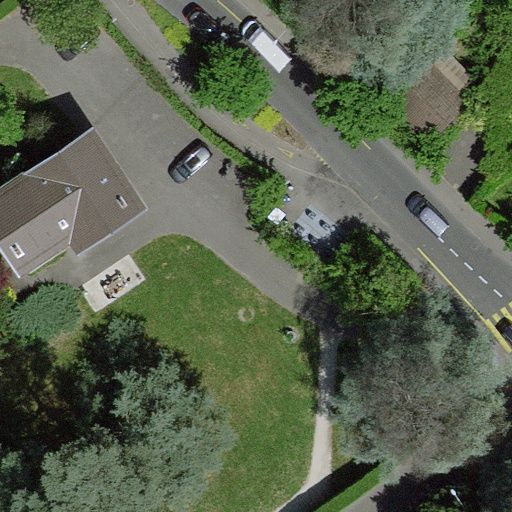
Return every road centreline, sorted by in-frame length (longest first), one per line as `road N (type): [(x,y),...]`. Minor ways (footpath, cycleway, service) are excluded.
road 1 (tertiary): [(190,0),(385,178),(511,310)]
road 2 (tertiary): [(394,511),(511,416)]
